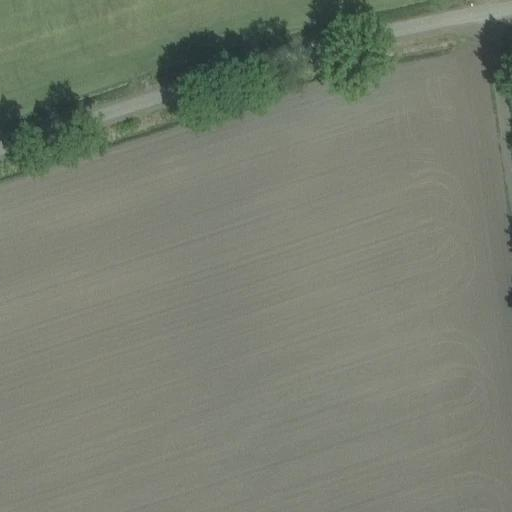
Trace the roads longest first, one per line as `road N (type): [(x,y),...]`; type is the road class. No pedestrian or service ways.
road 1 (unclassified): [(0,152),(315,50),(485,12)]
road 2 (track): [(485,12),(511,173)]
